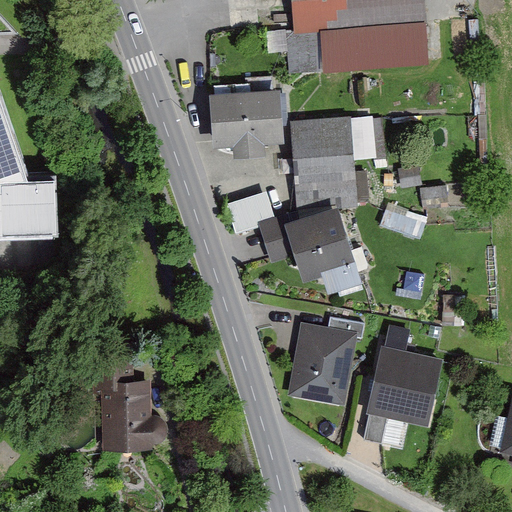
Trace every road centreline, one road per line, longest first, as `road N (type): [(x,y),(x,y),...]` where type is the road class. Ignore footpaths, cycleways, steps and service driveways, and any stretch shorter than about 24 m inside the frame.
road 1 (secondary): [(274,442),(124,0)]
road 2 (residential): [(434,511),(306,443),(274,442)]
